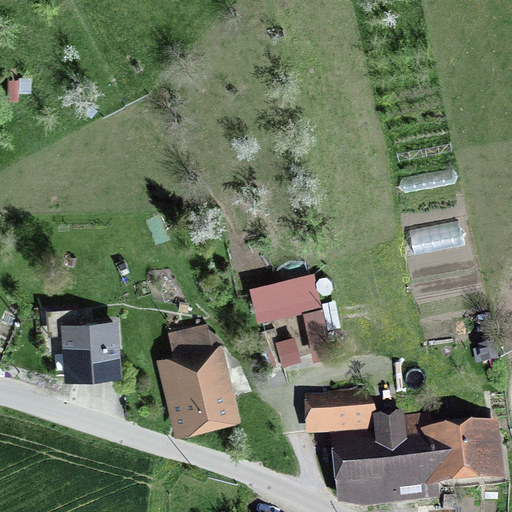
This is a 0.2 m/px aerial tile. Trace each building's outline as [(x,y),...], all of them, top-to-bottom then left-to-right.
[(415,251),(466,241),(461,217),(410,228),(415,251)] [(255,290),(261,316),(317,304),(311,277),(255,290)] [(56,374),(116,370),(113,323),(66,327),(67,353),(55,354),(56,374)] [(178,427),(227,415),(216,371),(233,367),(226,339),(219,341),(207,328),(171,337),(174,350),(161,354),(178,427)] [(284,363),(275,329),(256,334),(266,368),(284,363)] [(372,406),(358,376),(331,389),(335,428),(342,493),(429,484),(429,479),(491,473),(486,425),(449,429),(449,422),(431,424),(428,398),(399,401),(399,404),(372,406)] [(312,430),(335,428),(331,389),(311,398),(312,430)]
